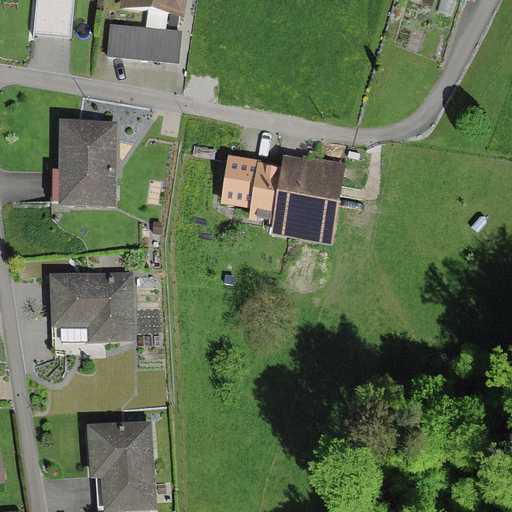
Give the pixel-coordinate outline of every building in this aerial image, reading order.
[(78,43),(81,0),(35,0),(32,39),(78,43)] [(122,0),(121,9),(177,17),(179,0),(122,0)] [(108,29),(105,59),(133,62),(136,32),(108,29)] [(133,62),(147,63),(150,33),(136,32),(133,62)] [(147,63),(161,64),(164,34),(150,33),(147,63)] [(175,65),(178,36),(164,34),(161,64),(175,65)] [(67,173),(66,205),(109,206),(110,129),(61,128),(60,173),(67,173)] [(328,247),(338,184),(341,169),(309,164),(309,166),(282,161),(279,176),(226,168),(220,203),(251,208),(249,219),(272,223),(269,236),(289,239),(289,241),(328,247)] [(322,263),(324,253),(316,251),(314,261),(322,263)] [(102,324),(102,339),(127,338),(125,281),(52,283),(54,326),(102,324)] [(226,309),(237,311),(239,303),(227,301),(226,309)] [(150,509),(144,430),(89,433),(92,478),(111,477),(113,511),(150,509)]
